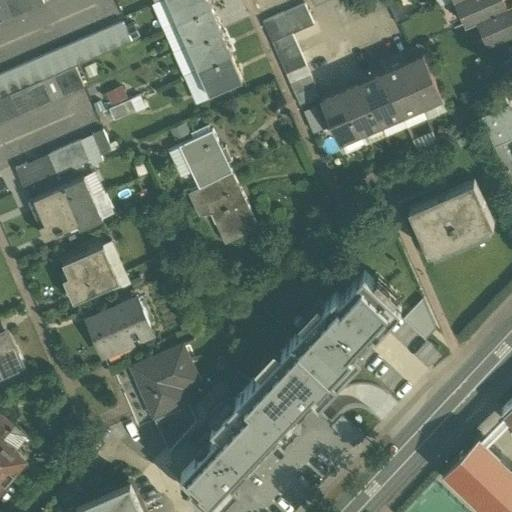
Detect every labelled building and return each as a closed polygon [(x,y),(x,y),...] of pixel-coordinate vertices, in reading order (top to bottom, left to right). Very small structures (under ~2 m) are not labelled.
[(5,0),(0,0),(0,17),(2,21),(12,17),(5,0)] [(17,0),(5,0),(12,17),(23,12),(17,0)] [(30,0),(17,0),(23,12),(33,8),(30,0)] [(207,0),(168,0),(177,21),(211,6),(207,0)] [(455,0),(466,23),(477,18),(508,4),(506,0),(455,0)] [(511,2),(508,4),(477,18),(488,43),(511,32),(511,2)] [(305,3),(295,8),(304,28),(314,23),(305,3)] [(211,6),(177,21),(188,45),(221,30),(211,6)] [(295,8),(284,12),(293,33),(304,28),(295,8)] [(284,12),(274,17),(283,37),(292,33),(293,33),(284,12)] [(274,17),(263,22),(272,42),(283,37),(274,17)] [(122,21),(111,26),(120,46),(131,41),(122,21)] [(120,46),(111,26),(100,31),(110,51),(120,46)] [(221,30),(188,45),(198,68),(199,69),(232,54),(221,30)] [(110,51),(100,31),(89,36),(99,56),(110,51)] [(283,37),(272,42),(277,52),(297,43),(292,33),(283,37)] [(89,36),(78,41),(88,61),(99,56),(89,36)] [(78,41),(67,45),(77,66),(88,61),(78,41)] [(297,43),(277,52),(281,62),(302,54),(297,43)] [(67,45),(56,50),(66,70),(75,66),(77,66),(67,45)] [(56,50),(45,55),(54,75),(64,71),(66,70),(56,50)] [(424,53),(403,62),(422,105),(442,96),(424,53)] [(232,54),(199,69),(205,82),(205,83),(210,93),(243,79),(232,54)] [(302,54),(281,62),(286,73),(306,64),(302,54)] [(45,55),(36,59),(45,79),(53,76),(54,75),(45,55)] [(36,59),(23,65),(32,85),(42,80),(45,79),(36,59)] [(403,62),(383,71),(402,113),(422,105),(403,62)] [(306,64),(286,73),(291,83),(311,75),(306,64)] [(32,85),(23,65),(12,70),(21,90),(31,85),(32,85)] [(66,70),(64,71),(73,90),(84,86),(75,66),(66,70)] [(198,68),(185,73),(192,88),(205,82),(199,69),(198,68)] [(12,70),(1,75),(9,95),(21,90),(12,70)] [(54,75),(53,76),(62,95),(73,90),(64,71),(54,75)] [(383,71),(363,79),(381,122),(402,113),(383,71)] [(0,98),(9,95),(1,75),(0,74),(0,98)] [(311,75),(291,83),(295,94),(316,85),(311,75)] [(45,79),(42,80),(51,100),(62,95),(53,76),(45,79)] [(381,122),(363,79),(343,88),(361,131),(381,122)] [(32,85),(31,85),(40,105),(51,100),(42,80),(32,85)] [(107,89),(112,101),(127,95),(122,83),(107,89)] [(31,85),(21,90),(30,110),(40,105),(31,85)] [(316,85),(295,94),(300,104),(320,96),(316,85)] [(361,131),(343,88),(321,98),(341,140),(361,131)] [(30,110),(21,90),(9,95),(18,115),(30,110)] [(9,95),(0,98),(0,101),(8,119),(18,115),(9,95)] [(130,99),(109,108),(114,120),(135,110),(130,99)] [(511,99),(482,112),(495,142),(511,135),(511,99)] [(402,113),(381,122),(386,134),(406,125),(402,113)] [(381,122),(361,131),(366,143),(386,134),(381,122)] [(213,129),(180,145),(199,186),(233,170),(213,129)] [(112,150),(103,130),(92,134),(101,155),(112,150)] [(92,134),(81,139),(90,159),(92,165),(103,160),(101,155),(92,134)] [(511,135),(495,142),(511,179),(511,135)] [(81,139),(70,144),(79,164),(90,159),(81,139)] [(79,164),(70,144),(59,149),(68,169),(79,164)] [(68,169),(59,149),(48,154),(57,174),(68,169)] [(48,154),(37,159),(46,179),(57,174),(48,154)] [(46,179),(37,159),(26,164),(35,184),(46,179)] [(26,164),(15,168),(24,188),(35,184),(26,164)] [(199,186),(190,190),(199,208),(208,204),(226,241),(259,226),(233,170),(199,186)] [(103,216),(84,175),(64,184),(81,221),(83,226),(103,216)] [(474,178),(409,207),(429,251),(494,222),(474,178)] [(64,184),(35,197),(46,222),(40,224),(46,237),(81,221),(64,184)] [(103,244),(63,262),(69,275),(64,278),(70,290),(75,288),(80,298),(120,280),(103,244)] [(403,305),(365,270),(341,295),(337,291),(293,337),(339,381),(350,368),(344,363),(375,330),(377,332),(400,308),(403,305)] [(138,298),(89,320),(104,352),(153,331),(138,298)] [(7,337),(0,339),(0,378),(24,367),(16,350),(14,351),(7,337)] [(321,400),(339,381),(293,337),(212,423),(220,430),(182,470),(193,480),(189,485),(216,511),(242,483),(236,477),(279,431),(286,436),(300,421),(294,416),(314,394),(321,400)] [(183,344),(133,366),(154,415),(179,404),(188,400),(175,371),(192,364),(183,344)] [(511,398),(502,408),(506,411),(511,417),(511,418),(511,398)] [(180,407),(155,418),(169,449),(175,442),(196,419),(188,400),(179,404),(180,407)] [(493,435),(511,417),(506,411),(487,430),(483,434),(488,439),(493,435)] [(25,433),(0,412),(0,431),(15,445),(25,433)] [(15,445),(0,431),(0,485),(26,454),(15,445)] [(480,432),(444,471),(487,511),(503,511),(511,503),(511,462),(488,439),(483,434),(480,432)] [(145,511),(131,480),(76,504),(80,511),(145,511)] [(406,511),(468,511),(435,481),(406,511)]
